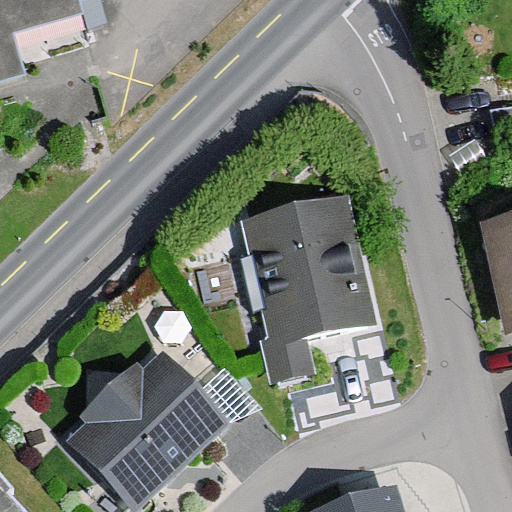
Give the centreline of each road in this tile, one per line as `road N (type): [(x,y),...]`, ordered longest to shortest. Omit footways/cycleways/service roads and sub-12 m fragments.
road 1 (secondary): [(0,313),(314,0)]
road 2 (unclassified): [(469,416),(404,130),(333,0)]
road 3 (residential): [(469,416),(324,461),(260,511)]
